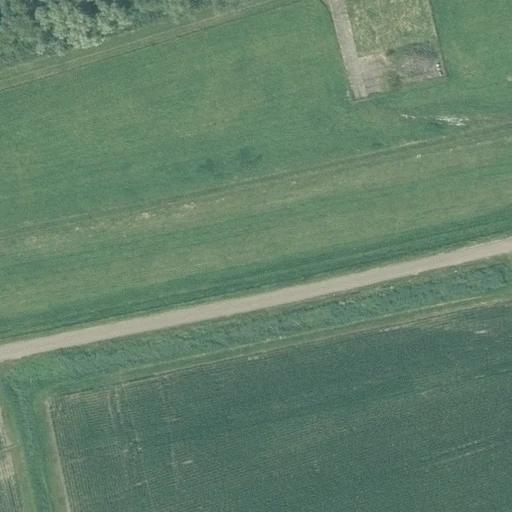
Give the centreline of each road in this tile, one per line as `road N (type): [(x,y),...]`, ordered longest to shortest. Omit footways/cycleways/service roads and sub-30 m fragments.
road 1 (tertiary): [(0,355),(511,245)]
road 2 (track): [(333,0),(359,112),(511,124)]
